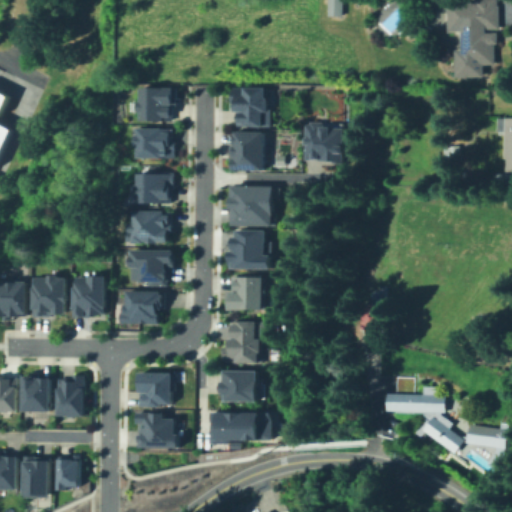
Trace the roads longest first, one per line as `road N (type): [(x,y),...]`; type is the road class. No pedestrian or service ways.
road 1 (residential): [(108,470),(108,345),(180,341),(199,308),(202,86)]
road 2 (secondary): [(472,511),(401,469),(333,457),(246,474),(185,511)]
